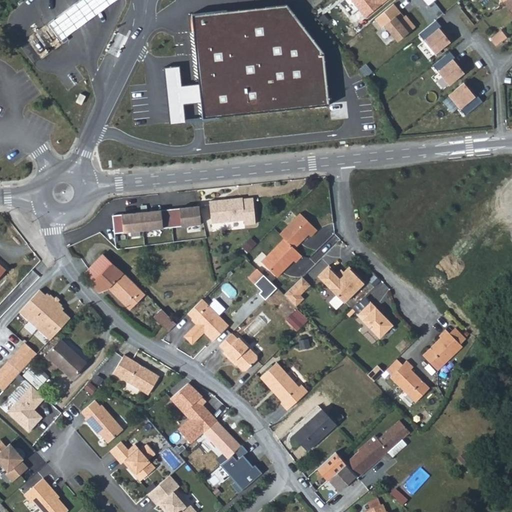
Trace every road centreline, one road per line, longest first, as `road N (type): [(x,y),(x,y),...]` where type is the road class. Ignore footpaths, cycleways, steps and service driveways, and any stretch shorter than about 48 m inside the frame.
road 1 (residential): [(55,215),(58,253),(95,306),(132,339),(230,398),(282,471)]
road 2 (tertiary): [(87,186),(340,158)]
road 3 (residential): [(340,158),(355,238),(434,322),(418,344)]
road 4 (unclassified): [(73,169),(139,30),(144,0)]
road 5 (tertiary): [(340,158),(502,142)]
